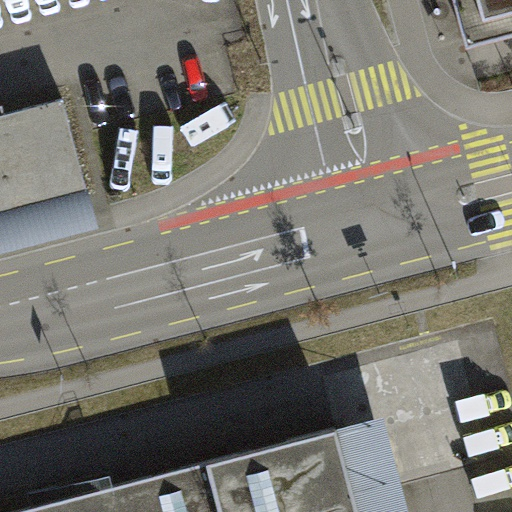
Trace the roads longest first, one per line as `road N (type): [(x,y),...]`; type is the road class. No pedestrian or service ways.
road 1 (secondary): [(0,311),(379,210)]
road 2 (secondary): [(326,0),(379,210)]
road 3 (secondary): [(379,210),(511,175)]
